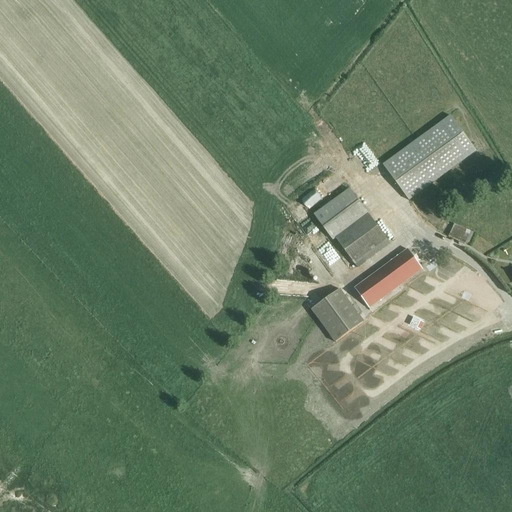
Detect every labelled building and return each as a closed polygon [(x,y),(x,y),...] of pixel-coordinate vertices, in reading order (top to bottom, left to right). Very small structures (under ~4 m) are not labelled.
[(383,165),(409,201),(476,152),(450,116),(383,165)] [(372,167),(381,161),(367,141),(358,148),(372,167)] [(343,163),(337,167),(345,180),(352,175),(343,163)] [(336,239),(354,263),(387,240),(350,190),(314,216),(332,240),(336,239)] [(378,217),(391,240),(407,231),(394,208),(378,217)] [(454,225),(449,237),(468,245),(475,230),(464,226),(462,229),(454,225)] [(354,289),(369,308),(422,270),(408,250),(354,289)] [(335,343),(364,322),(339,289),(311,310),(335,343)] [(413,318),(410,325),(417,328),(420,322),(413,318)]
